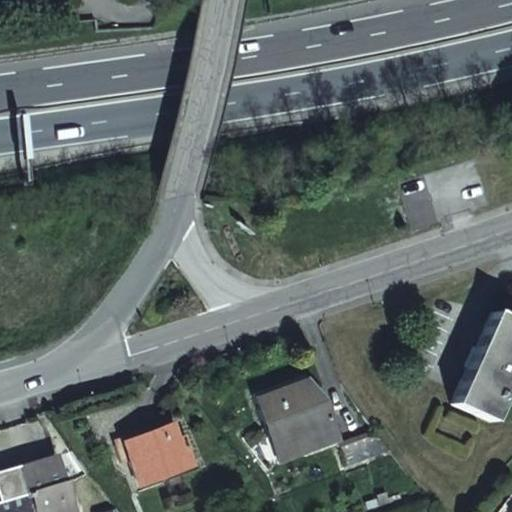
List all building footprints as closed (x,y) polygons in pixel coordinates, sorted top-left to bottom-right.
[(449,422),(489,442),(511,395),(511,336),(495,328),(465,390),(449,422)] [(309,405),(299,377),(251,394),(268,436),(293,427),(302,452),(333,441),(317,402),(309,405)] [(139,487),(194,465),(183,437),(177,439),(171,424),(121,442),(139,487)] [(65,511),(55,469),(18,478),(25,508),(32,506),(33,511),(65,511)] [(0,482),(0,490),(3,503),(18,500),(13,480),(0,482)]
